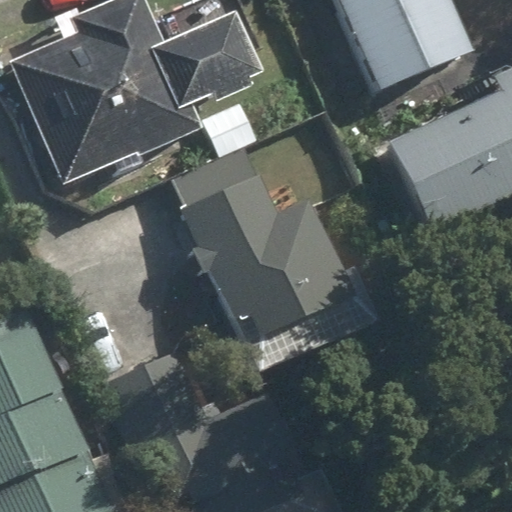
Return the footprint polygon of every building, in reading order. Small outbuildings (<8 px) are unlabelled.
[(77,38),(9,65),(60,193),(197,139),(187,113),(211,103),(214,110),(251,93),(248,87),(262,81),(236,19),(161,48),(141,0),(127,0),(71,22),(77,38)] [(334,0),(378,100),(472,58),(446,0),(334,0)] [(498,99),(385,148),(425,239),(511,201),(511,73),(491,83),(498,99)] [(247,156),(174,187),(183,209),(180,210),(197,251),(190,254),(200,278),(207,275),(228,327),(234,324),(258,381),(376,332),(351,274),(341,278),(310,204),(274,219),(247,156)] [(0,511),(112,511),(29,312),(0,324),(0,511)] [(311,511),(236,332),(101,388),(131,460),(152,451),(174,503),(186,498),(191,511),(311,511)]
